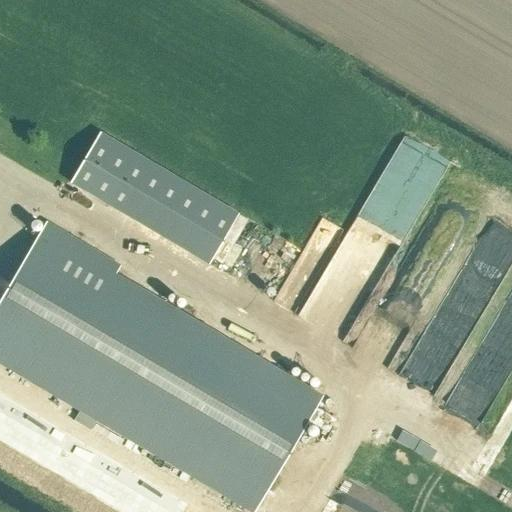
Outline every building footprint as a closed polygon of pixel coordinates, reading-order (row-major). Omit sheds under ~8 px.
[(73,183),(125,214),(155,165),(103,134),(73,183)] [(49,225),(0,308),(0,362),(252,511),(256,511),(323,401),(117,278),(122,269),(49,225)] [(391,300),(419,259),(393,241),(365,281),(391,300)] [(294,284),(283,297),(278,292),(270,302),(294,322),(312,299),(294,284)] [(412,309),(423,316),(435,297),(424,290),(412,309)] [(352,373),(376,388),(407,340),(395,332),(398,328),(386,320),(352,373)] [(415,405),(418,397),(457,415),(466,396),(414,373),(403,400),(415,405)] [(295,464),(263,508),(268,511),(291,511),(315,478),(295,464)]
